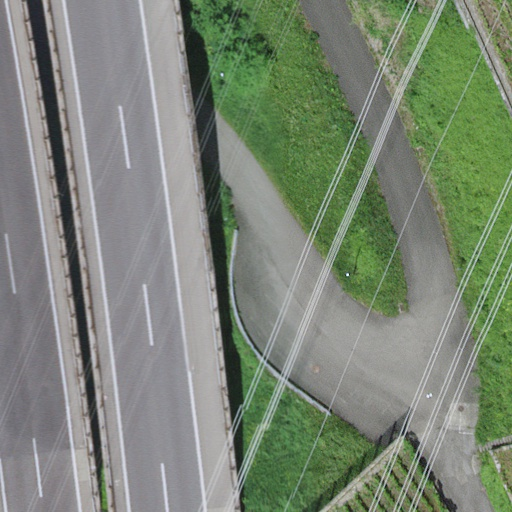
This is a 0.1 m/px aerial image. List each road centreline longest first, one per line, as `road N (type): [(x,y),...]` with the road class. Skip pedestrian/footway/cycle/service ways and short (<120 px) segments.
road 1 (unclassified): [(0,27),(93,55),(231,163),(331,319),(436,395),(478,511)]
road 2 (motorway): [(173,511),(104,0)]
road 3 (motorway): [(0,202),(43,511)]
